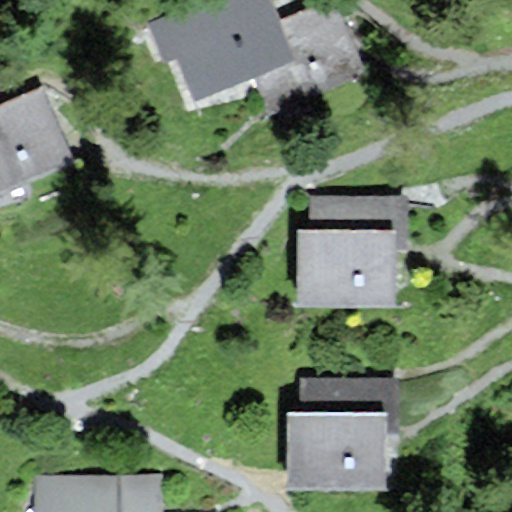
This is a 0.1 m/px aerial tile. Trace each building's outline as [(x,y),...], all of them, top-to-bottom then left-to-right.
[(276,27),(265,0),(214,0),(169,18),(197,89),(257,66),(272,102),(357,69),(332,5),(276,27)] [(0,185),(66,159),(40,93),(0,109),(0,185)] [(405,197),(313,198),(314,230),(296,230),(298,304),(387,303),(387,248),(406,247),(405,197)] [(305,412),(283,411),(282,486),(383,487),(383,431),(403,431),(403,381),(305,380),(305,412)] [(157,511),(157,482),(33,485),(33,511),(157,511)]
